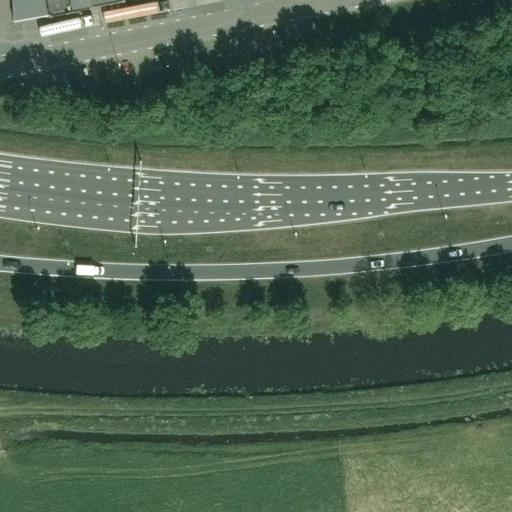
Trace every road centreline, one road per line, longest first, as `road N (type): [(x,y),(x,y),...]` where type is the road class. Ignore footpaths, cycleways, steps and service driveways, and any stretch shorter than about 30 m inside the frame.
road 1 (trunk): [(0,263),(245,271),(511,242)]
road 2 (trunk): [(511,187),(283,201),(145,200),(0,184)]
road 3 (unclassified): [(0,66),(341,0)]
